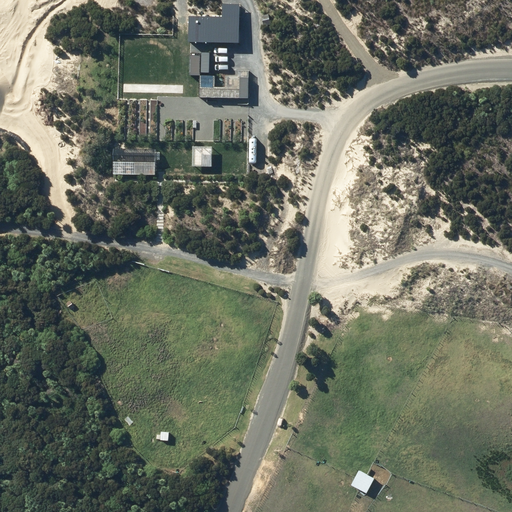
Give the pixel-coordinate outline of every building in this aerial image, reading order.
[(191,43),(241,45),(243,4),(225,4),(224,18),(191,17),(191,43)] [(203,57),(192,57),(191,75),(202,75),(203,57)] [(201,78),(201,98),(250,98),(250,78),(201,78)] [(214,147),(194,147),(194,166),(214,167),(214,147)] [(116,176),(157,176),(157,151),(116,151),(116,176)]
